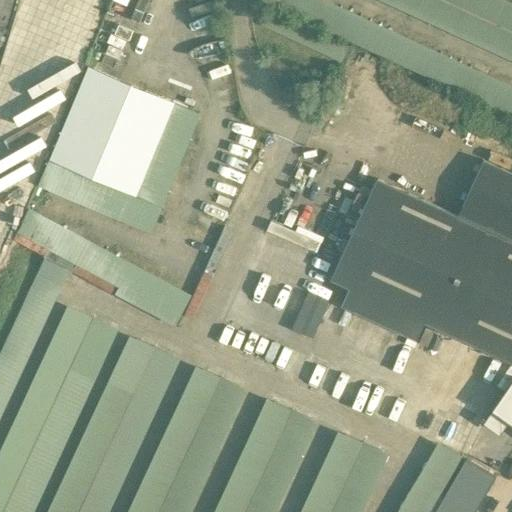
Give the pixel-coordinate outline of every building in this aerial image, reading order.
[(511,1),(509,0),(367,0),(511,60),(511,1)] [(89,69),(50,161),(137,197),(175,105),(89,69)] [(511,173),(484,160),(459,216),(511,239),(511,173)] [(511,363),(511,239),(459,216),(377,179),(331,281),(349,290),(341,307),(417,342),(425,324),(511,363)] [(25,211),(15,234),(75,262),(70,274),(175,323),(192,288),(25,211)] [(0,338),(0,412),(61,265),(35,254),(0,338)] [(330,302),(308,292),(291,330),(313,340),(330,302)] [(0,511),(37,511),(111,323),(57,302),(0,446),(0,511)] [(122,332),(46,511),(107,511),(174,354),(122,332)] [(126,511),(187,511),(241,384),(189,363),(126,511)] [(455,387),(455,376),(422,374),(421,385),(455,387)] [(511,378),(490,413),(511,427),(511,378)] [(210,511),(272,511),(312,417),(259,395),(210,511)] [(327,428),(294,511),(355,511),(380,448),(327,428)] [(466,459),(452,484),(482,501),(496,477),(466,459)] [(452,484),(445,495),(475,511),(482,501),(452,484)] [(475,511),(445,495),(439,505),(450,511),(475,511)]
